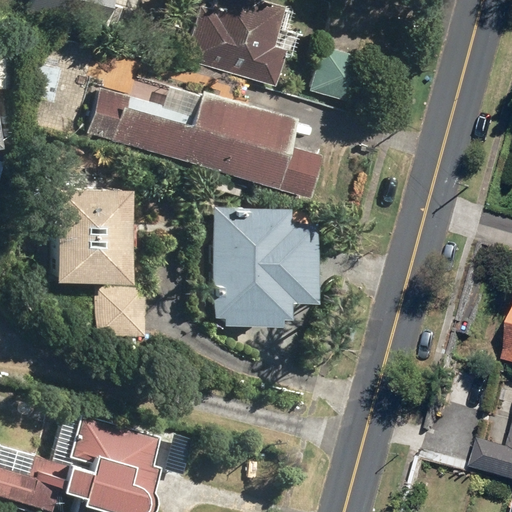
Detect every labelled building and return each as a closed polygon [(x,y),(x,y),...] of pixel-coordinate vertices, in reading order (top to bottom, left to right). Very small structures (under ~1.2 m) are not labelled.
[(96,0),(0,0),(0,6),(90,27),(96,0)] [(268,82),(277,50),(266,47),(277,7),(254,0),(205,0),(203,8),(196,5),(181,57),(268,82)] [(362,59),(315,46),(302,91),(349,104),(362,59)] [(10,53),(0,53),(0,88),(11,88),(10,53)] [(46,103),(54,67),(26,61),(18,97),(46,103)] [(186,114),(92,87),(78,134),(260,186),(280,116),(193,91),(186,114)] [(316,155),(280,145),(267,188),(304,199),(316,155)] [(117,188),(44,188),(43,282),(116,282),(117,188)] [(276,204),(203,204),(202,324),(267,325),(267,317),(276,317),(276,300),(301,300),(301,221),(276,221),(276,204)] [(139,287),(91,287),(90,337),(139,337),(139,287)] [(0,498),(40,511),(46,494),(68,501),(64,511),(140,511),(141,511),(142,505),(144,497),(140,489),(147,467),(138,464),(146,436),(74,413),(61,455),(78,461),(75,469),(0,445),(0,498)] [(511,448),(511,450),(480,442),(472,472),(511,483),(511,448)]
